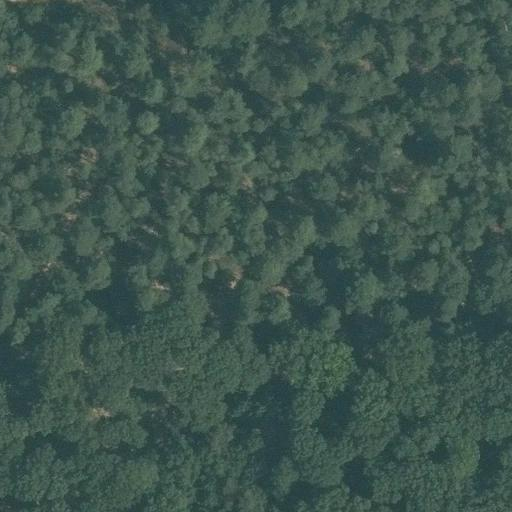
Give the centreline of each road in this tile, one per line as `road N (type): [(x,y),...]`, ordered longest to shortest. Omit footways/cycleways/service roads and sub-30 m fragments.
road 1 (track): [(0,359),(511,389)]
road 2 (track): [(199,511),(163,368)]
